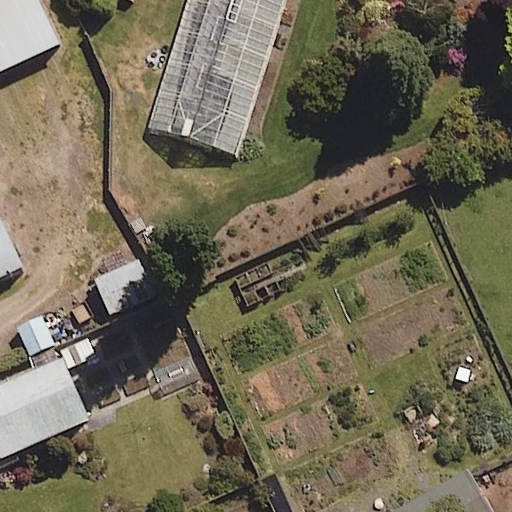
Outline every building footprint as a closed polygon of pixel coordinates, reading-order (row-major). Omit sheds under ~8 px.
[(0,77),(58,50),(34,0),(10,0),(0,5),(0,284),(22,274),(0,226),(0,77)] [(286,0),(189,0),(149,131),(237,159),(286,0)] [(158,225),(133,180),(113,191),(137,236),(158,225)] [(146,304),(132,269),(95,284),(108,319),(146,304)] [(0,465),(87,428),(60,366),(0,391),(0,465)] [(486,511),(466,477),(406,511),(486,511)]
